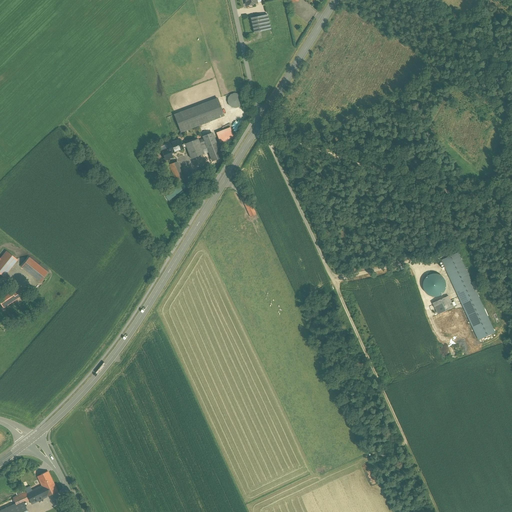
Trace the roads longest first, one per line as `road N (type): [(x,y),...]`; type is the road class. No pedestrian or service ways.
road 1 (primary): [(32,439),(93,381),(134,327),(255,132)]
road 2 (track): [(437,511),(334,282)]
road 3 (track): [(511,203),(288,142),(270,144)]
road 4 (track): [(483,0),(436,74),(296,144)]
road 5 (unclassified): [(334,282),(276,155),(255,132)]
road 6 (primary): [(263,117),(335,0)]
road 7 (unclassified): [(231,0),(263,117)]
